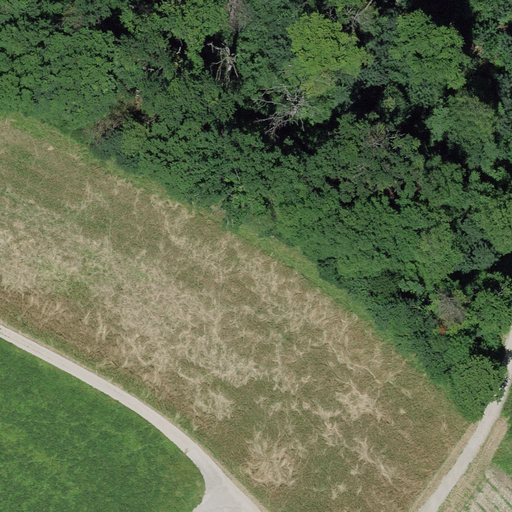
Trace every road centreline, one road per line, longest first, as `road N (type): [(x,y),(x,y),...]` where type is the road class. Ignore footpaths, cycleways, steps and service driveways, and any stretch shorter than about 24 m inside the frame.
road 1 (track): [(0,327),(149,406),(245,511)]
road 2 (track): [(428,511),(486,428),(511,360)]
